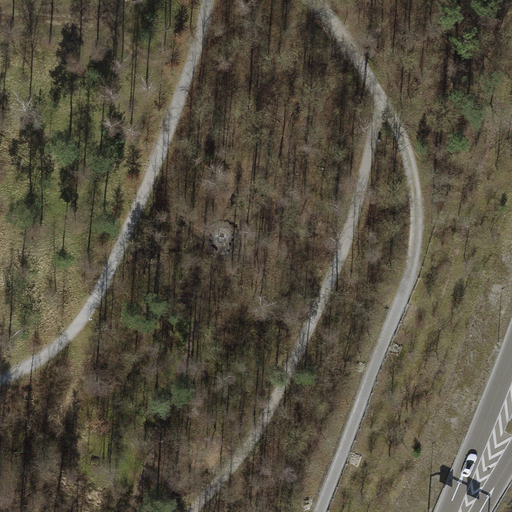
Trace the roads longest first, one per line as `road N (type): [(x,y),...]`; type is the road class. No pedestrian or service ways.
road 1 (track): [(320,511),(409,279),(416,206),(399,131),(315,0)]
road 2 (track): [(383,100),(348,238),(316,314),(237,461),(192,511)]
road 3 (track): [(206,0),(133,218),(70,338),(0,381)]
road 4 (secondary): [(447,511),(511,357)]
